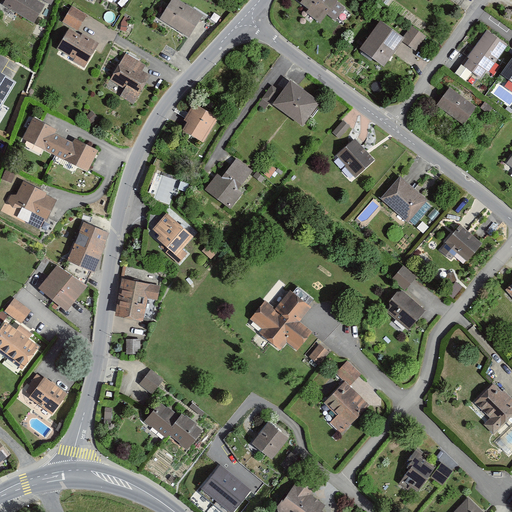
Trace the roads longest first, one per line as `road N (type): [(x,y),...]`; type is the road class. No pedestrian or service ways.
road 1 (residential): [(69,470),(134,162),(158,114),(243,18)]
road 2 (residential): [(511,246),(437,332),(423,385),(405,404)]
road 3 (residential): [(390,127),(243,18)]
road 4 (residential): [(390,127),(482,0)]
road 5 (residential): [(511,220),(390,127)]
road 6 (residential): [(405,404),(496,490)]
